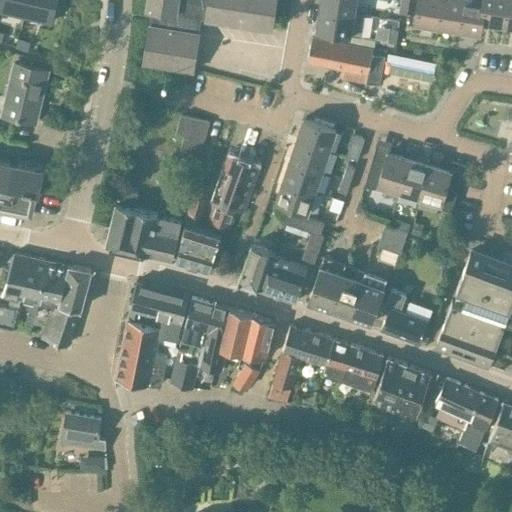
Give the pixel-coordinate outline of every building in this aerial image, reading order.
[(0,0),(0,8),(23,14),(25,6),(26,0),(0,0)] [(26,0),(25,6),(23,14),(50,20),(52,12),(54,5),(56,5),(57,0),(26,0)] [(154,9),(199,16),(206,17),(205,19),(271,29),(275,0),(147,0),(146,8),(154,9)] [(354,12),(355,0),(322,0),(321,7),(354,12)] [(407,13),(409,0),(400,0),(399,11),(407,13)] [(439,0),(416,0),(414,19),(436,23),(439,0)] [(459,15),(461,0),(439,0),(436,23),(457,26),(459,15)] [(480,18),(483,0),(461,0),(459,15),(457,26),(480,30),(482,18),(480,18)] [(502,21),(505,0),(483,0),(480,18),(482,18),(502,21)] [(511,23),(511,0),(505,0),(502,21),(511,23)] [(364,13),(354,12),(321,7),(318,29),(350,34),(361,36),(364,13)] [(196,32),(199,16),(154,9),(151,25),(149,24),(143,62),(193,70),(199,32),(196,32)] [(396,42),(396,40),(398,28),(390,27),(388,40),(396,42)] [(311,36),(307,59),(344,68),(343,76),(366,80),(379,82),(381,73),(381,70),(384,54),(382,54),(372,52),(372,51),(372,49),(312,36),(311,36)] [(32,43),(22,39),(19,48),(30,51),(32,43)] [(386,50),(383,70),(430,80),(434,59),(386,50)] [(34,122),(47,69),(15,61),(2,114),(34,122)] [(199,159),(200,156),(209,120),(180,113),(175,132),(183,134),(179,149),(178,152),(199,159)] [(297,139),(329,149),(336,128),(305,117),(297,139)] [(357,159),(364,137),(353,133),(346,155),(357,159)] [(322,169),(329,149),(297,139),(290,159),(322,169)] [(398,189),(408,158),(386,152),(384,159),(372,156),(364,184),(378,188),(379,184),(398,189)] [(242,210),(259,164),(228,153),(212,197),(216,198),(208,218),(229,226),(236,208),(242,210)] [(0,159),(0,207),(27,213),(31,191),(38,193),(43,168),(42,168),(42,163),(20,158),(19,163),(0,159)] [(419,196),(428,164),(408,158),(398,189),(419,196)] [(315,190),(322,169),(290,159),(283,179),(315,190)] [(343,176),(350,179),(355,166),(347,163),(343,176)] [(428,164),(419,196),(439,201),(437,206),(451,210),(460,182),(448,178),(450,170),(428,164)] [(346,192),(350,179),(343,176),(338,190),(346,192)] [(307,211),(315,190),(283,179),(276,201),(307,211)] [(200,217),(209,186),(195,182),(186,212),(183,222),(185,222),(181,236),(181,237),(175,261),(208,272),(220,235),(193,226),(196,215),(200,217)] [(149,255),(158,214),(158,212),(134,207),(137,191),(123,188),(124,184),(120,183),(105,245),(149,255)] [(339,213),(343,199),(336,197),(331,210),(339,213)] [(360,197),(355,210),(386,222),(391,210),(360,197)] [(320,233),(321,231),(324,219),(288,207),(283,221),(287,222),(309,229),(311,230),(320,233)] [(158,214),(149,255),(172,261),(181,219),(158,214)] [(394,225),(407,230),(410,222),(396,218),(394,225)] [(416,221),(411,232),(419,235),(424,224),(416,221)] [(407,230),(394,225),(385,222),(381,234),(403,241),(407,230)] [(324,232),(321,231),(320,233),(311,230),(300,258),(313,263),(324,232)] [(399,253),(403,241),(381,234),(377,245),(399,253)] [(251,242),(237,281),(258,288),(270,253),(271,250),(251,242)] [(511,308),(510,307),(511,301),(511,264),(471,249),(456,288),(465,292),(461,302),(452,299),(435,343),(489,363),(505,320),(511,322),(511,308)] [(0,324),(14,328),(14,327),(18,306),(20,297),(21,295),(30,255),(14,251),(13,255),(2,291),(1,292),(11,294),(8,304),(0,301),(0,324)] [(270,253),(258,288),(259,288),(266,291),(295,301),(308,266),(278,256),(270,253)] [(21,295),(20,297),(31,299),(26,321),(32,322),(34,323),(34,322),(39,300),(49,259),(48,259),(30,255),(21,295)] [(329,307),(345,262),(323,255),(308,300),(329,307)] [(49,259),(39,300),(57,305),(58,302),(63,284),(61,284),(60,284),(62,274),(66,275),(69,263),(49,259)] [(350,314),(365,269),(345,262),(329,307),(350,314)] [(44,325),(41,336),(48,338),(64,342),(67,343),(79,308),(80,308),(91,268),(69,263),(66,275),(62,274),(60,284),(61,284),(63,284),(58,302),(57,305),(56,308),(50,307),(44,325)] [(365,269),(350,314),(371,322),(387,277),(365,269)] [(159,324),(158,333),(177,338),(189,293),(137,279),(130,306),(151,311),(150,317),(152,317),(151,322),(159,324)] [(388,309),(380,328),(400,336),(419,343),(428,318),(409,311),(401,308),(404,299),(406,293),(391,287),(384,307),(388,309)] [(198,360),(213,301),(192,295),(180,337),(192,340),(190,350),(178,347),(170,380),(185,385),(192,386),(198,360)] [(220,346),(230,306),(213,301),(198,360),(208,362),(213,344),(220,346)] [(158,333),(159,324),(151,322),(152,317),(150,317),(151,311),(130,306),(128,316),(116,374),(148,381),(148,379),(160,382),(166,352),(154,349),(158,333)] [(242,351),(251,313),(230,306),(220,346),(213,344),(208,362),(221,365),(223,358),(239,362),(242,351)] [(239,362),(237,365),(241,368),(233,380),(229,387),(242,393),(259,367),(265,356),(275,319),(251,313),(242,351),(239,362)] [(325,363),(333,337),(290,323),(272,380),(267,396),(286,400),(291,386),(292,386),(301,356),(325,363)] [(341,376),(350,343),(333,337),(325,363),(323,370),(341,376)] [(350,343),(341,376),(353,379),(351,384),(371,390),(372,385),(373,386),(383,353),(350,343)] [(416,413),(430,371),(387,355),(373,397),(416,413)] [(480,393),(481,391),(445,376),(435,399),(435,400),(441,403),(437,411),(454,419),(458,410),(468,414),(470,415),(480,393)] [(312,390),(300,393),(301,401),(314,399),(312,390)] [(470,415),(468,414),(458,440),(476,448),(487,423),(498,398),(481,391),(480,393),(470,415)] [(336,392),(333,405),(341,407),(345,394),(336,392)] [(511,446),(511,403),(502,400),(489,438),(511,446)] [(390,422),(394,410),(386,407),(372,401),(367,414),(382,420),(382,419),(390,422)] [(420,422),(432,427),(438,415),(425,409),(420,422)] [(105,449),(106,437),(98,436),(101,416),(65,410),(60,442),(105,449)] [(104,455),(90,455),(91,470),(98,470),(104,470),(104,455)] [(236,511),(235,503),(217,505),(217,511),(236,511)]
